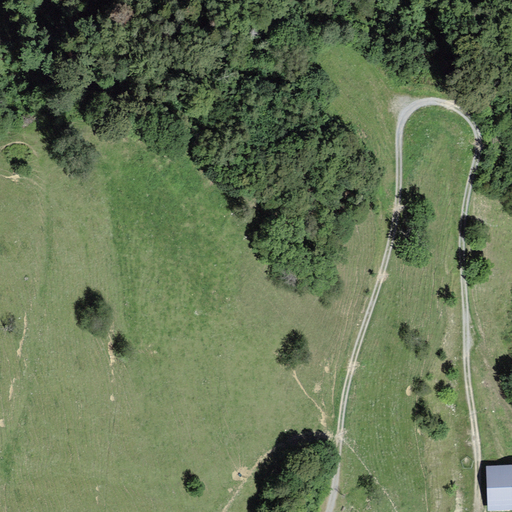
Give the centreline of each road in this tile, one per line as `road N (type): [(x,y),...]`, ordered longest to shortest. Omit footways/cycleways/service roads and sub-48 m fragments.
road 1 (track): [(478,496),(462,242),(479,138),(468,116),(446,103),(406,112)]
road 2 (track): [(406,112),(396,215),(343,397),(328,511)]
